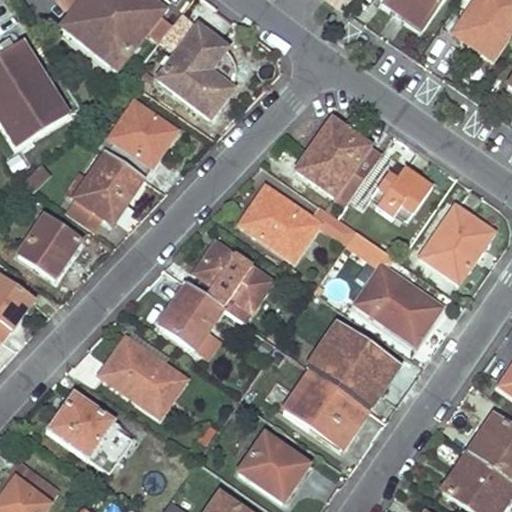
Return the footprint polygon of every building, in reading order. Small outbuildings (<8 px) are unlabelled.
[(116,74),(162,14),(167,7),(159,0),(57,0),(56,1),(70,18),(61,29),(116,74)] [(324,0),(337,14),(352,0),(324,0)] [(385,0),(382,6),(423,33),(445,0),(385,0)] [(490,65),(511,31),(511,0),(476,0),(452,37),(469,48),(469,50),(490,65)] [(196,30),(159,81),(209,122),(232,93),(229,91),(207,75),(223,53),(225,51),(196,30)] [(227,57),(223,53),(207,75),(229,91),(231,82),(232,77),(232,70),(231,66),(227,57)] [(0,131),(19,161),(70,128),(22,54),(0,67),(0,131)] [(112,148),(104,159),(136,180),(142,184),(174,135),(133,106),(107,145),(112,148)] [(379,159),(327,123),(293,173),(344,209),(379,159)] [(136,180),(104,159),(76,202),(109,225),(122,205),(125,207),(131,199),(125,195),(136,180)] [(407,227),(428,194),(414,184),(418,180),(402,170),(400,174),(391,168),(369,201),(377,207),(374,212),(392,223),(394,219),(407,227)] [(40,170),(22,187),(31,196),(48,179),(40,170)] [(312,224),(263,190),(237,228),(292,266),(316,231),(344,251),(355,235),(335,221),(320,211),(312,224)] [(492,236),(454,210),(419,260),(457,287),(492,236)] [(78,247),(42,222),(18,258),(54,283),(78,247)] [(241,329),(271,286),(214,246),(193,277),(198,281),(189,293),(221,315),(241,329)] [(438,311),(380,272),(356,306),(414,346),(438,311)] [(31,305),(0,283),(0,343),(7,333),(4,331),(15,316),(21,321),(31,305)] [(186,290),(157,331),(194,356),(221,315),(189,293),(186,290)] [(367,416),(394,373),(334,331),(304,373),(367,416)] [(124,342),(99,379),(159,420),(183,384),(164,369),(170,361),(133,335),(127,344),(124,342)] [(511,369),(498,390),(511,399),(511,369)] [(301,371),(275,409),(340,455),(367,416),(304,373),(301,371)] [(113,426),(72,396),(46,434),(108,477),(131,444),(111,430),(113,426)] [(511,433),(491,419),(465,456),(511,489),(511,433)] [(306,470),(263,440),(238,475),(282,505),(306,470)] [(502,511),(511,498),(511,489),(465,456),(439,494),(465,511),(502,511)] [(13,486),(0,503),(0,511),(46,511),(58,496),(17,467),(6,481),(13,486)] [(237,511),(219,499),(209,511),(237,511)]
